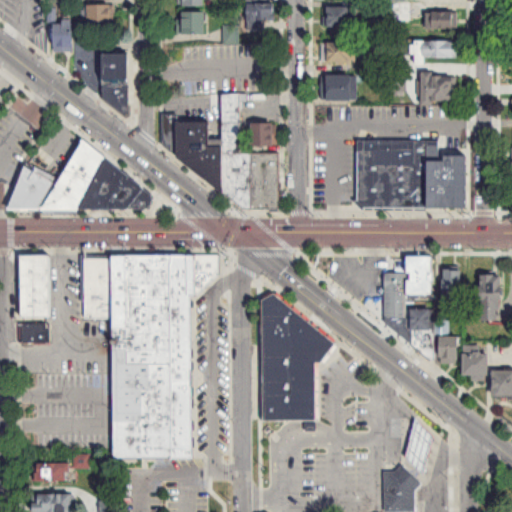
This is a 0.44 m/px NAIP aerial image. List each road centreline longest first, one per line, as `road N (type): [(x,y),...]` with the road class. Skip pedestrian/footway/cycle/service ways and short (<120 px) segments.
road 1 (tertiary): [(241,233),(511,461)]
road 2 (secondary): [(0,42),(241,233)]
road 3 (residential): [(241,233),(244,511)]
road 4 (secondary): [(241,233),(511,233)]
road 5 (secondary): [(0,231),(241,233)]
road 6 (residential): [(485,0),(487,233)]
road 7 (residential): [(296,232),(295,0)]
